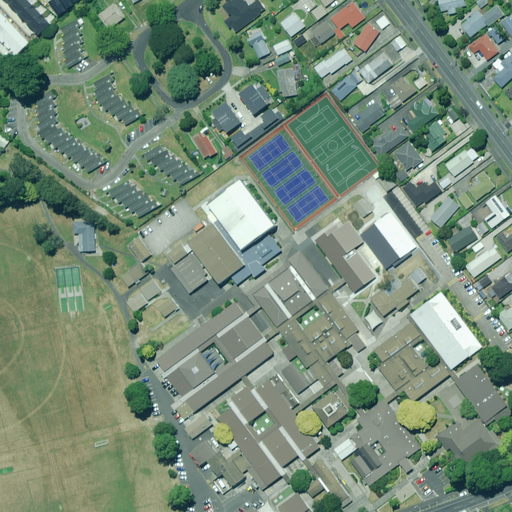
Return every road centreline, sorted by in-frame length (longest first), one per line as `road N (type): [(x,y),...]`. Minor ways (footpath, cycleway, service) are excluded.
road 1 (residential): [(139,49),(83,76),(32,86),(20,108),(30,145),(77,180),(98,185),(183,107)]
road 2 (tertiary): [(397,0),(511,154)]
road 3 (residential): [(183,107),(223,80),(228,63),(187,6)]
